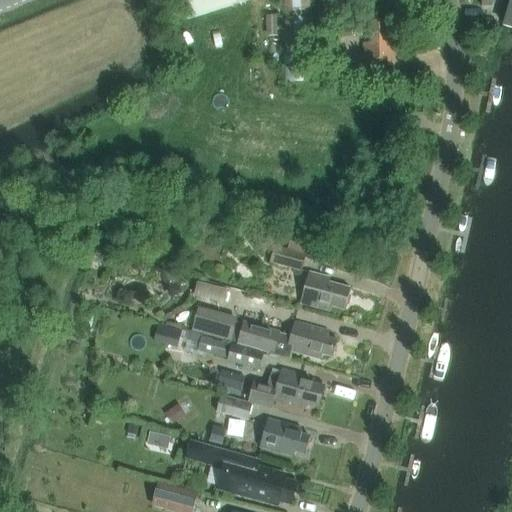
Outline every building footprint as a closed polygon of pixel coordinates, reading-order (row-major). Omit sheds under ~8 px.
[(180,0),(187,19),(251,0),(180,0)] [(311,0),(280,0),(283,83),(313,82),(311,0)] [(511,0),(508,0),(500,31),(511,34),(511,0)] [(266,37),(279,36),(278,16),(266,17),(266,37)] [(394,65),(395,38),(389,38),(389,22),(370,22),(370,44),(365,44),(364,65),(394,65)] [(360,81),(360,68),(336,68),(336,81),(360,81)] [(305,255),(288,250),(275,246),(270,263),(301,272),(305,255)] [(345,310),(350,289),(329,283),(330,278),(309,273),(301,303),(331,311),(333,307),(345,310)] [(209,286),(207,300),(222,303),(225,289),(209,286)] [(237,323),(197,311),(191,331),(231,343),(237,323)] [(290,359),(292,352),(321,360),(323,355),(332,358),(337,340),(327,337),(329,331),(295,322),(291,337),(280,334),(281,332),(244,322),(237,345),(290,359)] [(205,354),(228,360),(232,345),(209,339),(205,354)] [(232,345),(228,360),(228,361),(260,370),(264,354),(232,345)] [(221,388),(245,393),(249,374),(224,369),(221,388)] [(274,409),(276,400),(305,408),(306,404),(317,407),(323,386),(301,380),(303,375),(282,370),(281,376),(272,373),(269,385),(255,381),(250,402),(274,409)] [(217,413),(248,422),(253,405),(222,396),(217,413)] [(306,454),(310,436),(301,434),(302,428),(268,419),(260,448),(294,457),(295,452),(306,454)] [(190,441),(185,460),(215,468),(220,449),(190,441)] [(277,472),(259,467),(261,461),(220,449),(215,468),(222,470),(217,489),(279,506),(280,501),(293,505),(299,483),(276,477),(277,472)] [(191,511),(196,496),(158,485),(153,504),(182,511),(191,511)]
